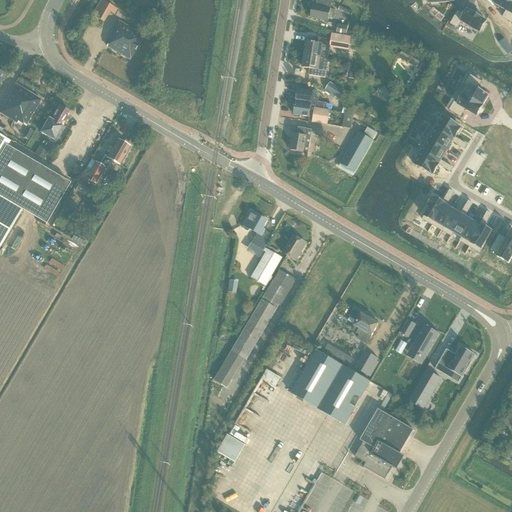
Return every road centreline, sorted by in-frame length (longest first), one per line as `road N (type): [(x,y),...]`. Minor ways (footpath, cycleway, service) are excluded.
road 1 (unclassified): [(500,334),(472,306),(254,179)]
road 2 (unclassified): [(46,41),(66,70),(254,179)]
road 3 (unclassified): [(408,511),(498,356),(500,334)]
road 4 (unclassified): [(254,179),(287,0)]
road 5 (residential): [(511,219),(450,184),(484,128),(511,145)]
